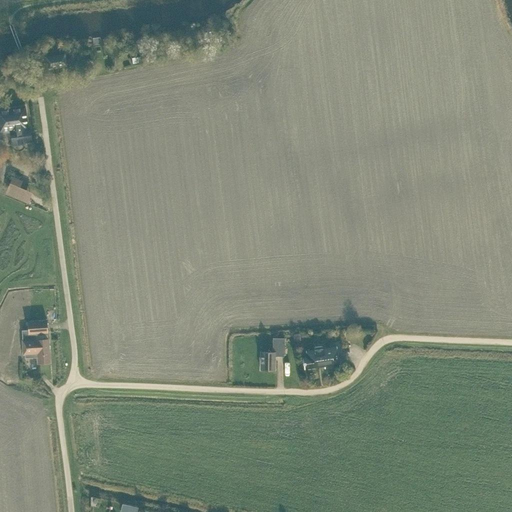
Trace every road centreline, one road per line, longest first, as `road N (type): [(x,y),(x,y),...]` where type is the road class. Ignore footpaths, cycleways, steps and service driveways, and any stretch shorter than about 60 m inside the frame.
road 1 (unclassified): [(72,385),(322,392),(348,381),(365,360)]
road 2 (residential): [(72,385),(40,100)]
road 3 (track): [(511,343),(391,338),(365,360)]
road 4 (unclassified): [(70,511),(58,409),(59,395),(72,385)]
